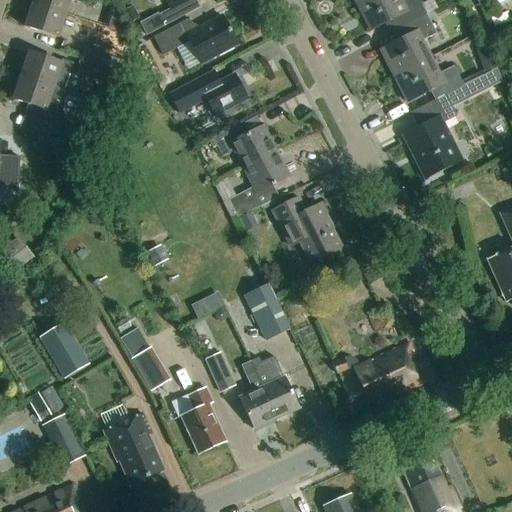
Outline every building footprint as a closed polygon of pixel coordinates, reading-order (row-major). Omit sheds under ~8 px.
[(32,0),(30,9),(64,20),(70,3),(86,8),(88,0),(32,0)] [(158,12),(140,21),(146,34),(147,35),(200,8),(199,6),(195,0),(166,0),(168,4),(170,7),(158,13),(158,12)] [(369,0),(355,7),(358,12),(369,34),(389,24),(394,33),(398,31),(426,18),(438,11),(433,1),(421,7),(417,0),(414,0),(403,6),(400,0),(369,0)] [(134,7),(122,13),(129,25),(140,19),(134,7)] [(64,20),(30,9),(23,31),(58,42),(64,20)] [(190,19),(154,38),(161,51),(187,38),(201,65),(238,45),(223,17),(196,31),(190,19)] [(403,43),(380,54),(393,79),(434,58),(426,42),(436,37),(426,18),(398,31),(403,43)] [(128,29),(135,42),(142,39),(135,26),(128,29)] [(80,63),(106,71),(111,57),(85,48),(80,63)] [(29,53),(22,75),(55,85),(56,83),(64,86),(71,63),(62,60),(61,63),(29,53)] [(486,59),(480,61),(484,72),(496,68),(492,57),(486,59)] [(434,58),(393,79),(406,104),(431,92),(436,101),(446,96),(464,87),(454,67),(442,74),(434,58)] [(106,71),(80,63),(78,70),(103,79),(106,71)] [(22,75),(14,99),(29,104),(26,112),(32,119),(36,121),(32,132),(55,139),(62,114),(55,112),(64,86),(56,83),(55,85),(22,75)] [(170,94),(172,99),(180,113),(206,99),(215,117),(247,100),(234,75),(212,86),(206,75),(170,94)] [(482,78),(464,87),(466,90),(468,96),(487,87),(485,84),(482,78)] [(419,129),(404,137),(425,179),(461,161),(442,124),(457,116),(451,105),(446,96),(436,101),(411,114),(419,129)] [(102,116),(96,133),(105,136),(114,120),(102,116)] [(237,148),(251,173),(280,158),(263,126),(247,134),(241,123),(213,137),(223,156),(237,148)] [(0,192),(9,193),(18,193),(20,158),(11,157),(0,156),(0,192)] [(242,191),(243,193),(224,203),(233,220),(279,196),(274,185),(290,177),(280,158),(251,173),(256,184),(242,191)] [(341,248),(319,205),(306,212),(299,198),(272,212),(290,247),(299,243),(310,264),(341,248)] [(511,244),(511,249),(486,261),(504,300),(511,296),(511,208),(499,214),(511,244)] [(258,227),(251,213),(238,220),(245,234),(258,227)] [(19,239),(0,253),(0,261),(11,276),(34,258),(19,239)] [(161,247),(147,254),(155,269),(168,262),(161,247)] [(369,252),(355,260),(369,286),(383,278),(369,252)] [(267,285),(244,297),(266,342),(289,331),(267,285)] [(397,324),(389,305),(368,313),(376,333),(397,324)] [(39,339),(63,380),(88,365),(64,324),(39,339)] [(170,381),(151,348),(131,360),(150,393),(170,381)] [(345,390),(356,413),(375,404),(377,410),(387,405),(384,396),(397,390),(401,399),(429,386),(411,349),(361,373),(357,363),(350,360),(334,368),(339,379),(351,374),(357,374),(361,383),(345,390)] [(236,386),(220,354),(205,361),(220,394),(236,386)] [(258,361),(250,365),(264,391),(278,420),(300,410),(286,380),(285,381),(274,358),(259,365),(258,361)] [(250,365),(241,370),(247,384),(252,396),(241,401),(255,431),(278,420),(264,391),(250,365)] [(24,396),(40,423),(62,410),(46,383),(24,396)] [(194,413),(181,419),(199,456),(225,444),(218,428),(221,426),(216,415),(212,417),(207,406),(212,404),(205,390),(187,398),(194,413)] [(86,457),(64,415),(41,427),(63,469),(86,457)] [(133,488),(162,475),(147,440),(154,436),(146,417),(107,434),(120,465),(123,464),(133,488)] [(414,511),(459,511),(463,510),(453,487),(446,490),(433,460),(404,473),(413,496),(408,498),(414,511)] [(86,511),(77,490),(28,511),(86,511)] [(325,511),(357,511),(351,498),(324,509),(325,511)]
